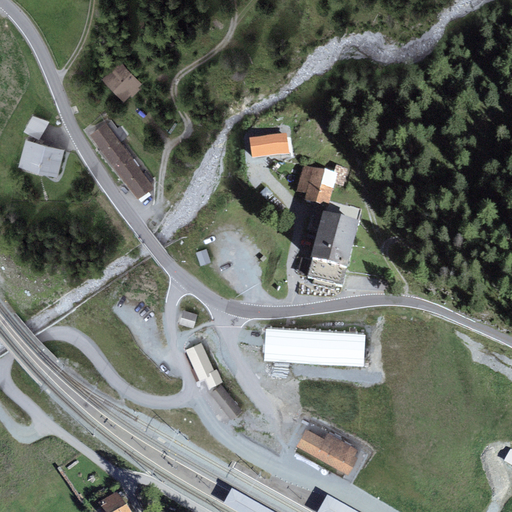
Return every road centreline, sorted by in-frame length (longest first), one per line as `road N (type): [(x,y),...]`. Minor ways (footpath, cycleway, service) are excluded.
road 1 (secondary): [(403,300),(261,313),(214,301),(189,284),(106,183),(35,40),(0,0)]
road 2 (track): [(403,300),(364,188),(368,158),(399,127),(437,133),(451,145),(485,114),(509,106)]
road 3 (track): [(193,390),(172,403),(149,400),(118,384),(69,336),(47,338),(7,365),(4,377),(48,423)]
road 4 (track): [(255,0),(218,50),(174,82),(186,133),(165,154),(157,204),(136,223)]
road 5 (track): [(235,309),(230,343),(262,398),(290,412),(318,397)]
road 6 (track): [(48,423),(119,477),(136,511)]
